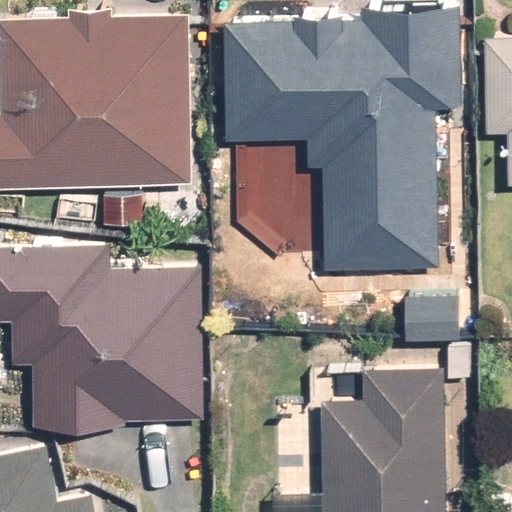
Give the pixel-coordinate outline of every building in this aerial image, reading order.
[(363,0),(363,10),(227,12),(229,128),(313,127),(314,154),(327,154),(329,254),(444,252),(441,97),(464,97),(462,0),(363,0)] [(0,102),(0,171),(195,168),(191,4),(1,8),(3,102),(0,102)] [(511,28),(488,29),(491,120),(511,119),(511,124),(511,28)] [(205,405),(203,258),(113,259),(112,233),(0,234),(0,311),(18,311),(19,354),(39,354),(40,416),(126,414),(126,406),(205,405)] [(446,511),(445,358),(368,359),(368,389),(327,389),(328,511),(446,511)] [(0,511),(99,511),(94,484),(60,491),(49,435),(0,444),(0,511)]
